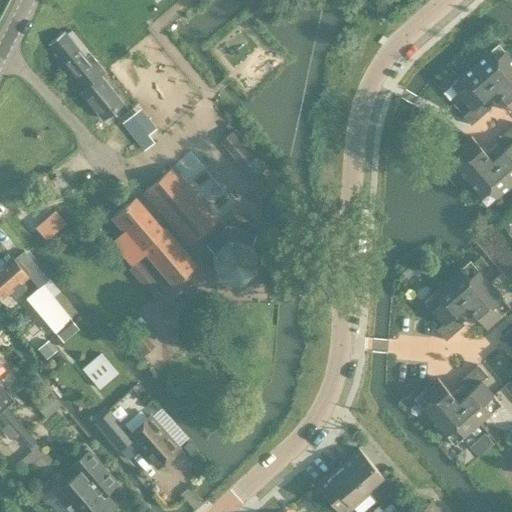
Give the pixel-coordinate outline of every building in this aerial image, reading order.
[(385,0),(396,12),(406,3),(403,0),(385,0)] [(60,33),(49,43),(54,49),(86,88),(82,91),(104,118),(123,102),(116,94),(101,75),(106,71),(90,52),(71,30),(67,33),(64,30),(60,33)] [(511,59),(498,42),(477,60),(473,55),(464,62),(469,67),(450,83),(470,107),(462,114),(470,124),(491,106),(489,104),(500,95),(511,108),(511,59)] [(133,141),(142,134),(129,117),(119,125),(133,141)] [(511,123),(495,139),(497,141),(485,151),(470,133),(446,154),(463,174),(458,179),(465,187),(470,183),(488,203),(508,186),(511,190),(511,123)] [(235,130),(229,135),(221,142),(253,179),(267,167),(235,130)] [(207,229),(218,221),(174,167),(145,191),(189,244),(207,229)] [(165,229),(163,230),(136,198),(113,217),(125,231),(113,241),(132,263),(145,252),(172,284),(195,264),(165,229)] [(46,240),(66,223),(55,210),(35,227),(46,240)] [(235,281),(251,267),(247,244),(246,244),(251,233),(225,224),(203,243),(209,250),(208,251),(212,274),(235,281)] [(418,254),(413,260),(421,267),(431,257),(425,249),(418,254)] [(49,278),(48,279),(24,250),(14,259),(12,256),(0,266),(0,293),(2,297),(10,291),(16,298),(26,289),(20,282),(27,276),(38,288),(27,297),(55,332),(63,342),(79,329),(70,319),(78,312),(49,278)] [(485,327),(509,306),(483,275),(490,269),(479,256),(471,262),(469,259),(422,299),(423,300),(442,322),(436,328),(445,339),(464,323),(460,320),(471,310),(485,327)] [(511,326),(501,335),(511,348),(511,326)] [(47,340),(37,349),(46,359),(56,350),(47,340)] [(99,389),(118,372),(101,352),(81,368),(99,389)] [(0,383),(0,362),(0,361),(0,403),(4,408),(5,407),(14,400),(0,383)] [(481,381),(487,375),(478,364),(460,379),(463,383),(451,393),(437,376),(413,397),(453,444),(501,404),(481,381)] [(46,419),(61,406),(62,405),(48,389),(32,403),(46,419)] [(5,407),(4,408),(0,403),(0,413),(29,447),(28,448),(30,450),(19,460),(26,467),(32,462),(44,476),(56,466),(33,439),(36,437),(31,431),(28,433),(5,407)] [(173,452),(178,448),(149,415),(128,433),(157,466),(162,462),(166,462),(173,456),(173,452)] [(109,437),(120,450),(129,442),(118,429),(109,437)] [(487,436),(485,434),(483,432),(468,446),(477,456),(492,443),(487,436)] [(188,442),(183,446),(189,453),(194,448),(188,442)] [(366,490),(367,489),(382,475),(358,447),(341,462),(366,490)] [(98,487),(110,476),(88,450),(69,466),(76,474),(55,492),(72,511),(105,511),(114,505),(98,487)] [(367,489),(366,490),(341,462),(316,484),(340,511),(344,511),(368,491),(367,489)] [(38,487),(42,493),(49,487),(44,482),(38,487)] [(390,499),(402,511),(415,500),(403,487),(390,499)] [(440,511),(430,500),(416,511),(440,511)]
